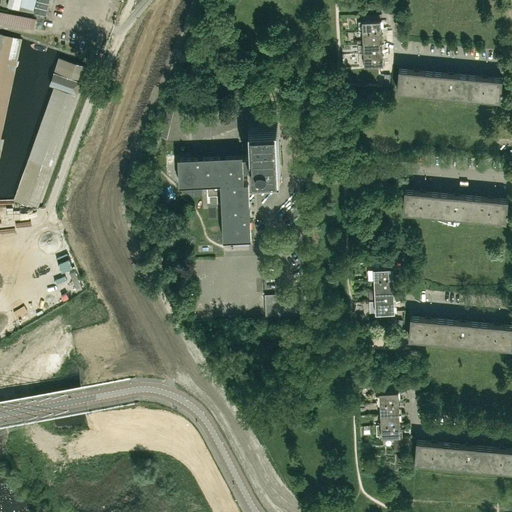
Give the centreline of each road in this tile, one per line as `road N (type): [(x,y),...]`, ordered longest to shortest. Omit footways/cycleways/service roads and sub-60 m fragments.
road 1 (unclassified): [(113,259),(96,211),(100,172),(162,0)]
road 2 (residential): [(511,177),(404,167),(302,182)]
road 3 (unknown): [(288,184),(288,130),(276,114),(181,125)]
road 4 (residential): [(0,413),(133,390),(165,392)]
road 5 (residential): [(254,511),(205,421),(165,392)]
road 6 (residential): [(511,65),(401,55),(395,22)]
road 7 (residential): [(511,312),(408,302),(407,271)]
road 8 (residential): [(511,434),(414,425),(412,393)]
